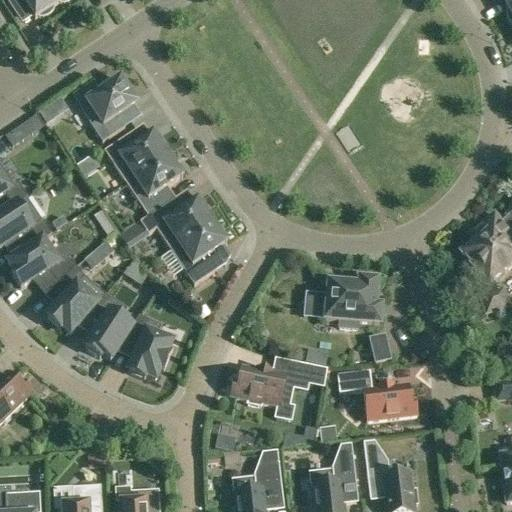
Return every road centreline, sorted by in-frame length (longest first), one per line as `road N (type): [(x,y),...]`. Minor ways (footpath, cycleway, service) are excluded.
road 1 (residential): [(130,32),(228,181),(277,230)]
road 2 (residential): [(0,322),(75,392),(118,415),(186,428)]
road 3 (residential): [(186,428),(220,327),(277,230)]
road 4 (residential): [(444,398),(434,329),(398,243)]
road 5 (residential): [(398,243),(434,224),(460,197),(491,134)]
road 6 (residential): [(491,134),(488,78),(449,0)]
road 7 (residential): [(24,105),(130,32)]
road 8 (residential): [(277,230),(326,246),(398,243)]
